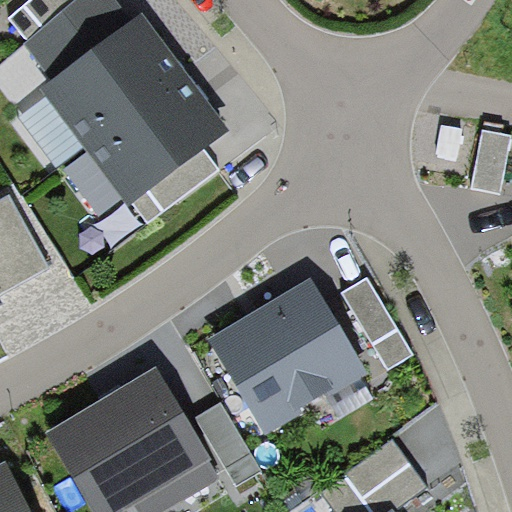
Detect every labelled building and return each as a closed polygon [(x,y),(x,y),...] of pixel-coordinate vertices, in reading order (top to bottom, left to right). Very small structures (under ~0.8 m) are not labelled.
[(152,27),(51,95),(130,211),(231,142),(152,27)] [(511,136),(483,132),(473,190),(511,196),(511,136)] [(50,265),(10,195),(0,201),(0,282),(5,291),(50,265)] [(209,346),(266,439),(360,382),(303,289),(209,346)] [(54,435),(99,511),(120,511),(218,455),(167,368),(54,435)] [(0,470),(0,511),(30,511),(11,466),(0,470)]
